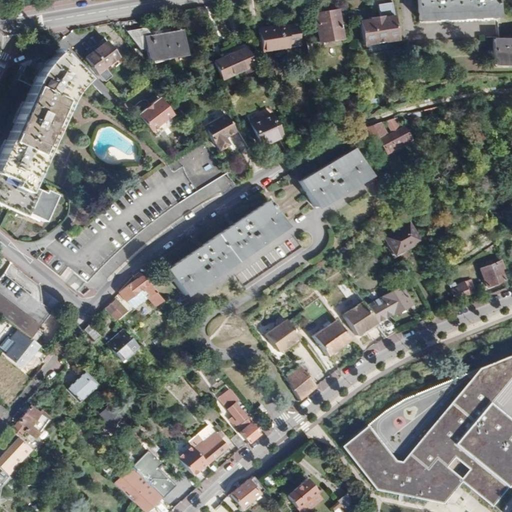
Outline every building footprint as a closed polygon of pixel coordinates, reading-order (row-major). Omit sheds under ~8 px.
[(324,0),(327,11),(312,13),(317,43),(341,39),(336,9),(335,9),(333,0),(324,0)] [(496,0),(417,0),(418,22),(497,19),(496,0)] [(369,19),(369,21),(358,23),(362,46),(397,40),(396,29),(391,3),(377,5),(379,18),(369,19)] [(137,18),(119,22),(138,48),(147,47),(149,60),(185,55),(182,32),(170,33),(169,29),(161,30),(161,34),(150,36),(137,18)] [(497,22),(483,22),(482,38),(496,38),(497,22)] [(284,25),(257,29),(261,51),(288,46),(284,25)] [(511,39),(492,39),(491,65),(511,65),(511,39)] [(107,42),(84,58),(95,73),(118,57),(107,42)] [(244,47),(213,60),(221,78),(236,71),(238,76),(254,69),(244,47)] [(35,80),(33,84),(0,154),(0,204),(24,216),(25,213),(40,220),(52,194),(42,189),(40,192),(28,186),(55,127),(61,114),(65,106),(68,100),(70,96),(72,94),(74,91),(75,90),(78,87),(81,85),(85,82),(88,80),(61,52),(58,54),(54,57),(51,60),(47,63),(44,66),(41,70),(39,72),(37,75),(35,80)] [(172,114),(159,98),(137,116),(149,132),(170,116),(172,114)] [(224,113),(202,125),(211,142),(213,142),(217,149),(227,143),(223,136),(233,130),(224,113)] [(269,115),(249,123),(258,146),(279,137),(269,115)] [(396,117),(384,120),(389,131),(375,139),(382,152),(408,140),(401,125),(400,126),(396,117)] [(362,126),(361,127),(368,139),(383,132),(378,122),(362,126)] [(117,200),(107,208),(99,215),(84,228),(71,241),(54,258),(83,283),(96,270),(110,257),(125,245),(139,233),(167,212),(184,200),(206,185),(226,174),(201,142),(168,163),(162,167),(153,174),(138,184),(130,190),(117,200)] [(275,146),(263,151),(269,164),(280,158),(275,146)] [(349,149),(297,180),(312,206),(365,175),(349,149)] [(282,226),(264,202),(166,270),(183,295),(282,226)] [(407,222),(382,237),(393,254),(405,246),(407,248),(419,241),(407,222)] [(300,247),(293,236),(235,276),(243,287),(300,247)] [(497,248),(495,242),(481,250),(482,253),(488,251),(489,252),(497,248)] [(0,315),(5,320),(16,328),(28,338),(49,311),(30,295),(38,286),(0,254),(0,315)] [(499,261),(479,270),(486,287),(503,280),(498,267),(501,267),(499,261)] [(161,300),(139,274),(135,277),(136,278),(132,281),(125,286),(119,290),(117,291),(117,292),(124,301),(125,300),(133,308),(147,297),(153,305),(161,300)] [(456,284),(457,287),(449,290),(453,300),(467,294),(467,292),(472,290),(471,289),(472,288),(468,279),(456,284)] [(392,315),(410,305),(399,287),(381,297),(377,299),(376,297),(372,299),(374,301),(365,307),(373,319),(376,323),(391,314),(392,315)] [(114,321),(125,312),(114,299),(103,308),(114,321)] [(362,336),(378,326),(377,325),(376,323),(373,319),(365,307),(362,302),(342,315),(356,335),(359,333),(362,336)] [(335,321),(313,337),(326,356),(349,340),(335,321)] [(383,321),(377,325),(378,326),(386,338),(392,334),(383,321)] [(287,322),(266,337),(279,354),(285,349),(286,350),(294,345),(293,344),(300,339),(287,322)] [(85,328),(83,330),(93,341),(98,336),(87,324),(85,328)] [(10,336),(14,340),(4,353),(20,366),(37,345),(28,338),(16,328),(10,336)] [(121,329),(105,344),(120,360),(137,347),(121,329)] [(511,352),(478,364),(452,401),(475,422),(492,403),(511,377),(511,352)] [(331,363),(326,367),(330,371),(328,373),(330,375),(331,374),(337,370),(331,363)] [(285,379),(286,381),(299,400),(308,393),(316,387),(300,367),(285,379)] [(95,387),(83,373),(65,390),(78,403),(95,387)] [(230,390),(219,399),(238,424),(245,418),(234,402),(237,398),(230,390)] [(493,505),(509,485),(458,443),(475,422),(452,401),(410,454),(427,467),(438,456),(447,464),(452,458),(469,469),(459,480),(493,505)] [(509,485),(511,481),(511,419),(492,403),(475,422),(458,443),(509,485)] [(261,405),(253,412),(259,419),(266,412),(261,405)] [(31,408),(17,421),(24,429),(23,431),(30,438),(49,420),(41,412),(38,415),(31,408)] [(101,428),(111,421),(105,410),(94,416),(101,428)] [(250,423),(239,433),(248,443),(259,433),(250,423)] [(427,467),(410,454),(403,462),(394,461),(367,426),(340,445),(376,489),(445,501),(459,480),(447,464),(438,456),(427,467)] [(195,435),(186,442),(193,450),(205,465),(226,447),(212,431),(200,441),(195,435)] [(236,434),(231,439),(240,449),(245,445),(236,434)] [(30,448),(17,437),(0,454),(0,453),(0,468),(6,474),(30,448)] [(126,465),(127,466),(143,450),(144,449),(143,448),(126,465)] [(127,466),(130,469),(158,497),(171,485),(155,469),(158,465),(143,450),(127,466)] [(193,450),(179,462),(192,476),(205,465),(193,450)] [(130,469),(114,485),(132,503),(134,502),(144,511),(154,502),(158,497),(153,492),(130,469)] [(246,480),(229,494),(242,509),(259,495),(258,494),(262,491),(255,482),(252,477),(247,481),(246,480)] [(316,492),(306,480),(285,496),(298,511),(307,511),(322,500),(316,492)] [(158,497),(160,499),(172,486),(171,485),(158,497)] [(496,504),(506,511),(511,511),(511,486),(511,485),(496,504)] [(351,494),(339,504),(345,511),(350,511),(360,504),(351,494)]
